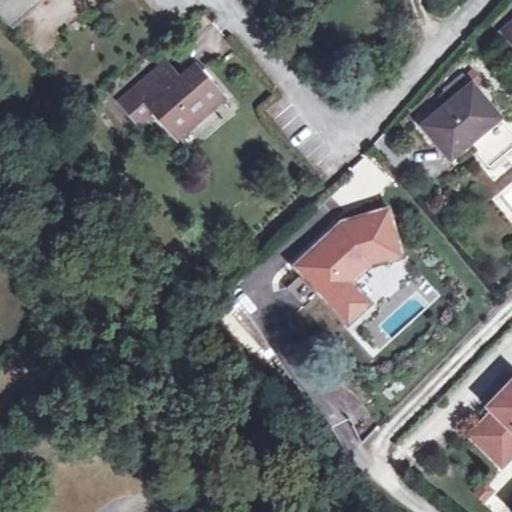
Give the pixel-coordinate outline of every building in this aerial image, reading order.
[(0,0),(0,14),(9,24),(36,0),(0,0)] [(511,20),(511,21),(511,22),(511,25),(503,33),(511,43),(511,20)] [(162,64),(118,101),(139,125),(155,112),(176,137),(221,98),(194,67),(177,80),(162,64)] [(494,114),(471,86),(422,126),(448,157),(466,142),(464,140),(494,114)] [(511,145),(511,134),(494,114),(464,140),(466,142),(473,149),(488,166),(511,145)] [(386,209),(341,223),(294,266),(343,320),(363,301),(345,281),(364,264),(398,253),(386,209)] [(299,276),(286,287),(303,307),(316,296),(299,276)] [(511,380),(499,395),(496,397),(490,403),(487,406),(493,411),(469,435),(490,456),(497,450),(507,459),(511,453),(511,380)] [(494,391),(486,399),(490,403),(496,397),(499,395),(494,391)] [(497,450),(490,456),(501,466),(507,459),(497,450)]
